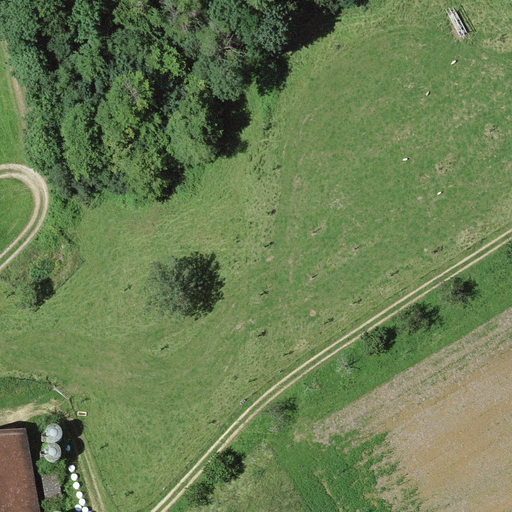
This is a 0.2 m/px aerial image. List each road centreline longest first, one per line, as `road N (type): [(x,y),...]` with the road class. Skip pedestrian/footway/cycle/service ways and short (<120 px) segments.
road 1 (track): [(511,238),(285,382),(161,511)]
road 2 (track): [(0,178),(31,183),(40,207),(25,250),(0,270)]
